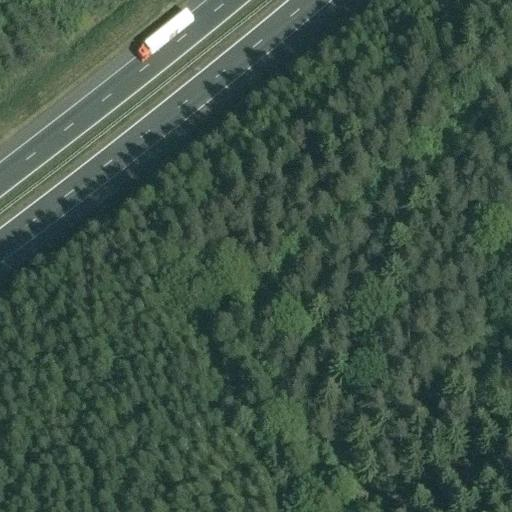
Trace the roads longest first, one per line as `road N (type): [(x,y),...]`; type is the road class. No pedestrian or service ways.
road 1 (motorway): [(0,247),(312,0)]
road 2 (motorway): [(227,0),(0,179)]
